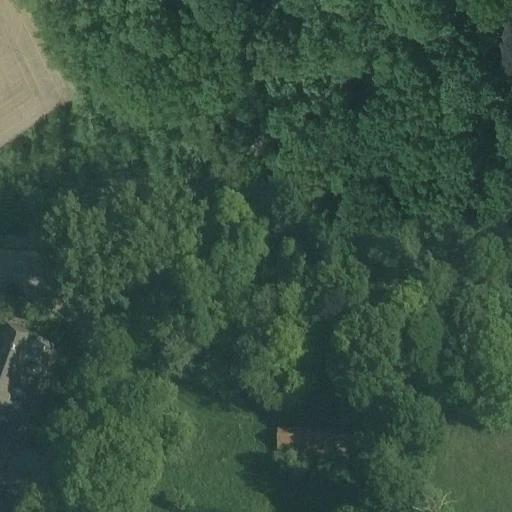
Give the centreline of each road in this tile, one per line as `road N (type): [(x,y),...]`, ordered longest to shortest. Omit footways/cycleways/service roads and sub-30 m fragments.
road 1 (unclassified): [(226,178),(338,73),(467,0)]
road 2 (unclassified): [(0,260),(96,244),(226,178)]
road 3 (unclassified): [(27,511),(117,337)]
road 4 (unclassified): [(117,337),(226,178)]
road 5 (unclassified): [(117,337),(0,261)]
